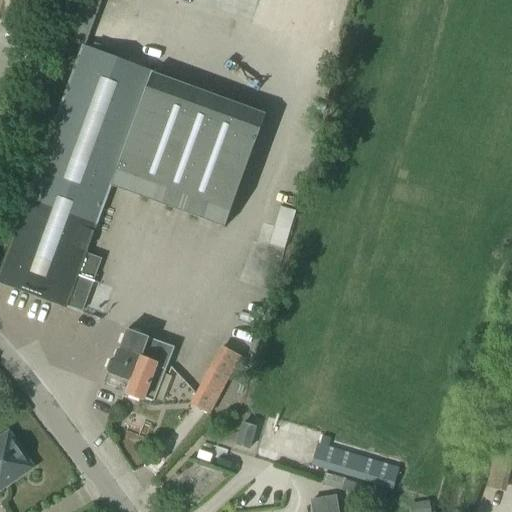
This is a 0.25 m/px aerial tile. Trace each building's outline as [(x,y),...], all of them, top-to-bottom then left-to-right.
[(90,0),(74,45),(85,49),(103,0),(90,0)] [(129,0),(164,8),(165,0),(129,0)] [(137,21),(167,27),(169,16),(140,10),(137,21)] [(85,49),(0,276),(0,284),(65,309),(82,315),(101,262),(85,256),(110,189),(225,232),(268,119),(85,49)] [(281,207),(269,246),(285,251),(297,212),(281,207)] [(224,289),(241,294),(244,283),(228,278),(224,289)] [(345,327),(343,335),(415,358),(422,336),(355,315),(351,329),(345,327)] [(106,374),(102,384),(118,390),(120,384),(127,387),(124,396),(145,404),(146,402),(153,405),(173,350),(126,332),(119,351),(117,350),(114,359),(110,361),(105,374),(106,374)] [(222,350),(191,406),(209,416),(240,360),(222,350)] [(241,426),(235,448),(249,452),(255,430),(241,426)] [(0,490),(13,481),(13,479),(26,470),(27,466),(19,454),(20,451),(13,440),(10,440),(6,435),(0,439),(0,490)] [(316,447),(309,469),(392,493),(398,471),(327,450),(330,440),(320,438),(317,447),(316,447)] [(511,458),(501,456),(493,488),(506,491),(511,466),(511,458)] [(322,475),(319,486),(341,492),(344,481),(322,475)] [(371,489),(344,481),(341,492),(368,500),(371,489)] [(427,511),(427,502),(407,505),(408,511),(427,511)]
